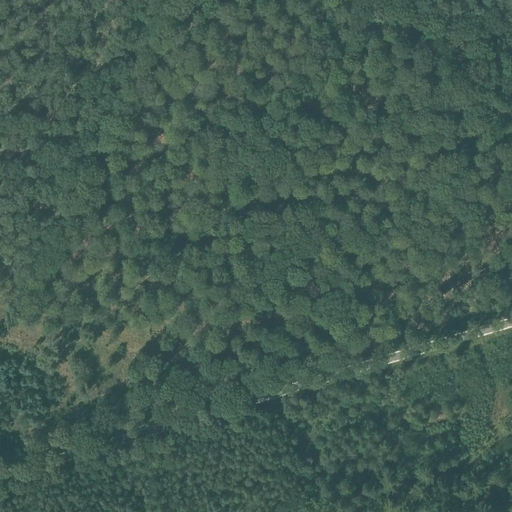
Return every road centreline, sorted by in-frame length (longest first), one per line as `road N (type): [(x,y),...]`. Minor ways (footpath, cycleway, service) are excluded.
road 1 (unclassified): [(0,476),(511,322)]
road 2 (track): [(0,301),(269,395)]
